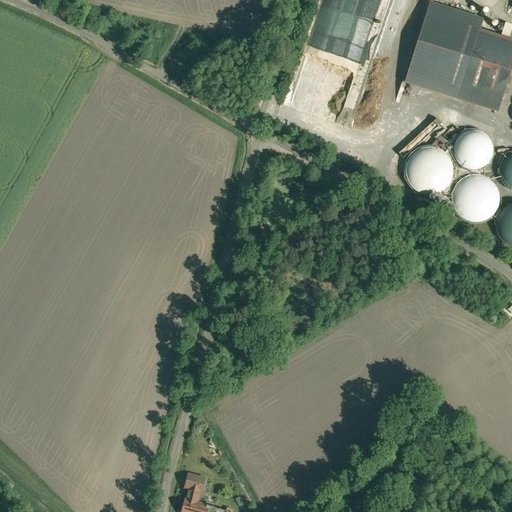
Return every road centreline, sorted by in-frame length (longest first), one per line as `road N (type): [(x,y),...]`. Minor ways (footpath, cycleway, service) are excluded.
road 1 (unclassified): [(259,131),(157,511)]
road 2 (unclassified): [(259,131),(511,276)]
road 3 (unclassified): [(7,0),(259,131)]
road 4 (unclassified): [(259,131),(303,0)]
